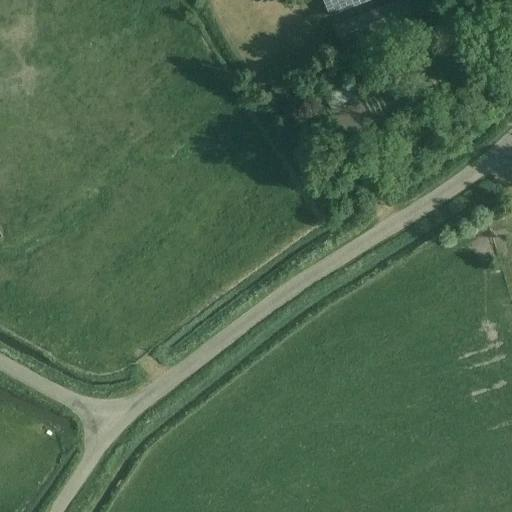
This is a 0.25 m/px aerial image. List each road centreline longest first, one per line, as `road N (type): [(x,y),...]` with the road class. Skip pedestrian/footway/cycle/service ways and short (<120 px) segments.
road 1 (unclassified): [(102,431),(212,347),(476,173),(511,137)]
road 2 (unclassified): [(102,431),(0,363)]
